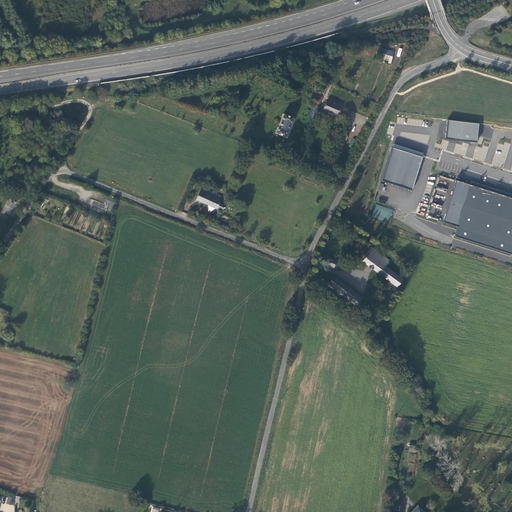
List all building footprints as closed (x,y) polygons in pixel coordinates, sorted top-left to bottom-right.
[(383,48),(380,61),(391,63),(394,51),(383,48)] [(323,110),(328,112),(337,115),(340,107),(327,101),(323,110)] [(313,104),(309,116),(315,119),(316,116),(319,107),(313,104)] [(282,136),(284,137),(293,118),(283,114),(275,133),(277,134),(276,136),(281,138),(282,136)] [(476,127),(441,122),(437,140),(452,142),(473,145),(476,127)] [(391,147),(382,178),(411,187),(421,155),(391,147)] [(511,195),(455,179),(444,220),(458,224),(454,234),(511,252),(511,195)] [(220,202),(223,197),(208,190),(204,198),(201,197),(199,201),(217,210),(217,209),(222,211),(225,205),(220,202)] [(4,211),(11,214),(15,204),(9,201),(4,211)] [(429,217),(440,218),(441,204),(430,203),(429,217)] [(375,204),(372,217),(389,222),(392,209),(375,204)] [(362,261),(398,287),(403,279),(385,266),(389,261),(372,248),(362,261)] [(341,262),(329,257),(328,259),(327,258),(325,258),(323,259),(323,261),(324,262),(327,262),(325,266),(334,269),(335,268),(338,269),(341,262)] [(331,275),(325,283),(357,306),(362,298),(331,275)] [(10,497),(0,494),(0,501),(9,503),(10,497)]
